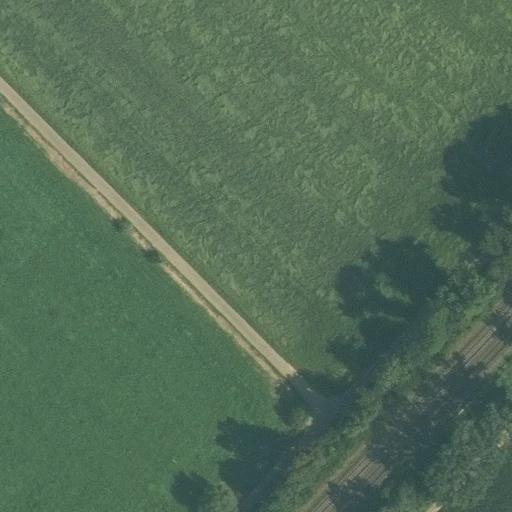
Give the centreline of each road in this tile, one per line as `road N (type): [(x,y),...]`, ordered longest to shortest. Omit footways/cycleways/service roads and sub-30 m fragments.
road 1 (track): [(0,89),(344,431)]
road 2 (track): [(263,511),(511,243)]
